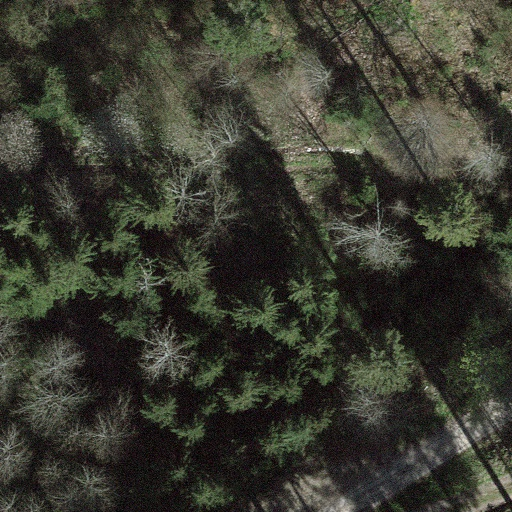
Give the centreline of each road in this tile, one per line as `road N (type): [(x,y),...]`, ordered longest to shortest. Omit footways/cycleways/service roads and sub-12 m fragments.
road 1 (track): [(511,161),(206,148),(0,152)]
road 2 (track): [(338,511),(511,397)]
